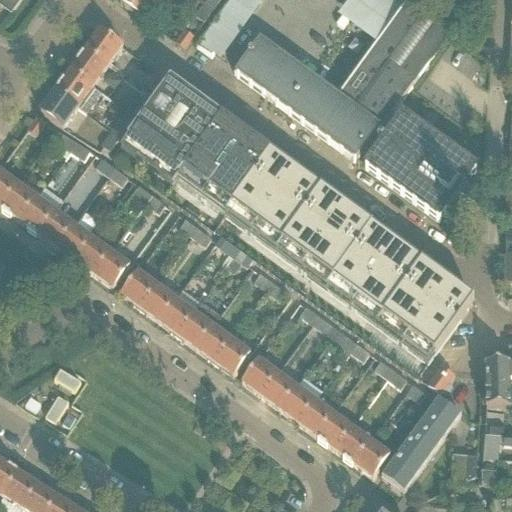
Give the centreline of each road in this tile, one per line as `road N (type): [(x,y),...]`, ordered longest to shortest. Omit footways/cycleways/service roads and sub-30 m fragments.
road 1 (residential): [(485,289),(87,0)]
road 2 (unclassified): [(0,368),(74,320),(101,325),(305,466),(333,496),(323,511)]
road 3 (residential): [(485,289),(502,0)]
road 4 (unclassified): [(138,511),(0,428)]
